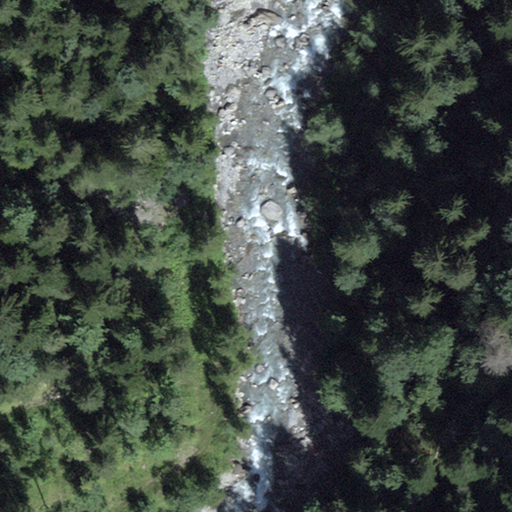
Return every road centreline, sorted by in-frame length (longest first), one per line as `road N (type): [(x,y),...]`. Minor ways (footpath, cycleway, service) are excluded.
road 1 (track): [(119,511),(198,452),(217,411),(156,229)]
road 2 (track): [(0,431),(38,402),(65,411),(65,511)]
